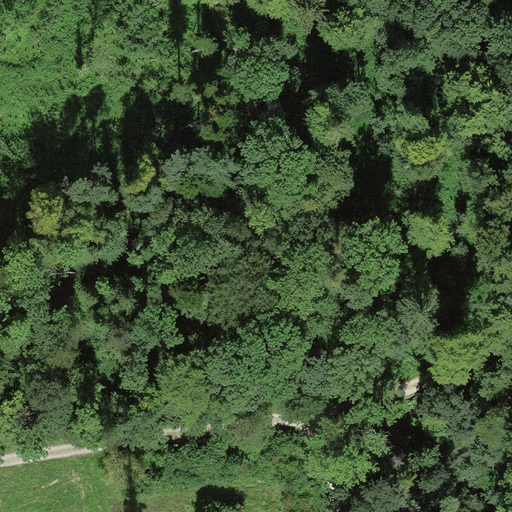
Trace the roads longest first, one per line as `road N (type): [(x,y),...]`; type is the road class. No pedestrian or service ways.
road 1 (track): [(0,460),(377,408),(428,388),(511,333)]
road 2 (track): [(202,0),(321,420)]
